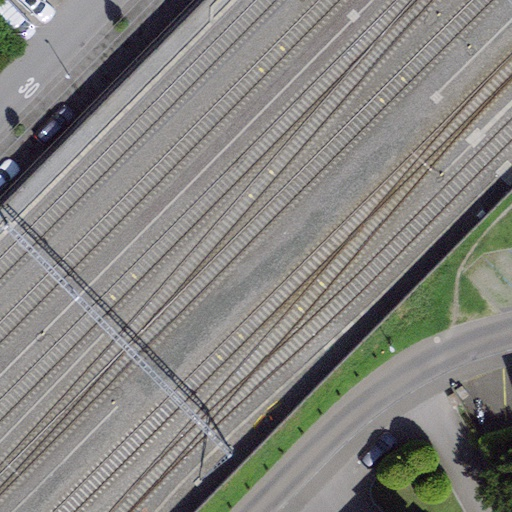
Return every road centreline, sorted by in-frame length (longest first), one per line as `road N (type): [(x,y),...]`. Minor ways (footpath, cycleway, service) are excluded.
road 1 (residential): [(511,331),(451,350),(374,394),(254,511)]
road 2 (residential): [(0,114),(112,0)]
